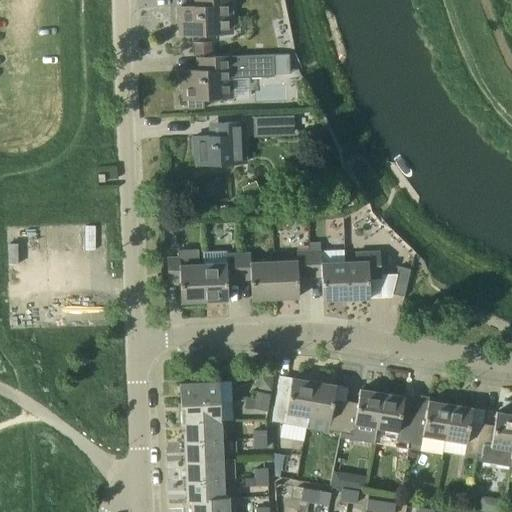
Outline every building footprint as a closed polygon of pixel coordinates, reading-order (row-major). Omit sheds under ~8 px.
[(182,35),(216,33),(232,32),(230,0),(194,0),(195,6),(179,7),(180,25),(182,24),(182,35)] [(212,54),(212,41),(193,42),(193,55),(212,54)] [(204,108),(204,98),(233,97),(232,80),(232,78),(274,77),(274,55),(231,56),(197,57),(198,70),(182,70),(182,88),(184,89),(185,99),(186,99),(186,109),(204,108)] [(267,131),(267,120),(252,120),(253,131),(267,131)] [(210,123),(210,136),(194,136),(195,154),(200,154),(200,164),(231,163),(231,146),(245,146),(244,122),(210,123)] [(299,277),(310,276),(309,251),(297,252),(297,260),(274,261),(275,298),(299,298),(299,277)] [(346,298),(345,262),(321,263),(321,251),(309,251),(310,276),(322,276),(322,299),(346,298)] [(345,262),(346,298),(370,298),(369,278),(381,278),(380,252),(355,253),(355,262),(345,262)] [(275,298),(274,261),(251,262),(250,253),(238,254),(239,279),(252,279),(252,299),(275,298)] [(227,280),(239,279),(238,254),(226,254),(226,263),(203,264),(205,301),(228,300),(227,280)] [(205,301),(203,264),(180,265),(180,256),(167,256),(168,282),(180,281),(181,301),(205,301)] [(399,266),(392,294),(404,297),(410,269),(399,266)] [(308,416),(314,381),(292,377),(288,397),(276,395),(272,420),(285,423),(287,412),(308,416)] [(180,403),(220,402),(219,381),(180,383),(180,403)] [(345,407),(333,405),(336,385),(314,381),(308,416),(330,419),(328,430),(340,432),(345,407)] [(376,427),(382,392),(360,389),(357,409),(345,407),(340,432),(353,434),(355,424),(376,427)] [(270,394),(258,392),(256,400),(269,402),(270,394)] [(409,443),(413,418),(401,416),(404,396),(382,392),(376,427),(398,431),(396,441),(409,443)] [(267,411),(269,402),(256,400),(255,409),(267,411)] [(442,454),(442,451),(450,404),(428,400),(425,420),(413,418),(409,443),(421,445),(420,451),(442,454)] [(181,422),(221,421),(221,420),(233,420),(232,401),(220,402),(180,403),(181,422)] [(476,460),(481,429),(469,427),(473,407),(450,404),(442,451),(464,455),(463,458),(476,460)] [(510,465),(511,453),(511,414),(496,411),(493,431),(481,429),(476,460),(510,466),(510,465)] [(184,441),(222,440),(221,421),(181,422),(181,423),(184,423),(184,441)] [(254,439),(266,438),(266,430),(253,430),(254,439)] [(254,447),(267,447),(266,438),(254,439),(254,447)] [(185,461),(222,459),(222,440),(184,441),(185,461)] [(186,480),(223,478),(222,459),(185,461),(186,480)] [(255,477),(268,477),(268,468),(255,469),(255,477)] [(330,485),(341,487),(343,472),(332,471),(330,485)] [(255,486),(268,485),(268,477),(255,477),(255,486)] [(187,499),(229,497),(229,496),(224,496),(223,478),(186,480),(187,499)] [(309,502),(311,489),(303,488),(300,500),(309,502)] [(348,502),(350,489),(341,488),(339,500),(348,502)] [(318,503),(320,490),(311,489),(309,502),(318,503)] [(356,503),(359,491),(350,489),(348,502),(356,503)] [(191,511),(229,511),(229,497),(187,499),(187,500),(191,500),(191,511)] [(385,511),(387,502),(378,500),(376,511),(385,511)] [(393,511),(395,503),(387,502),(385,511),(393,511)]
